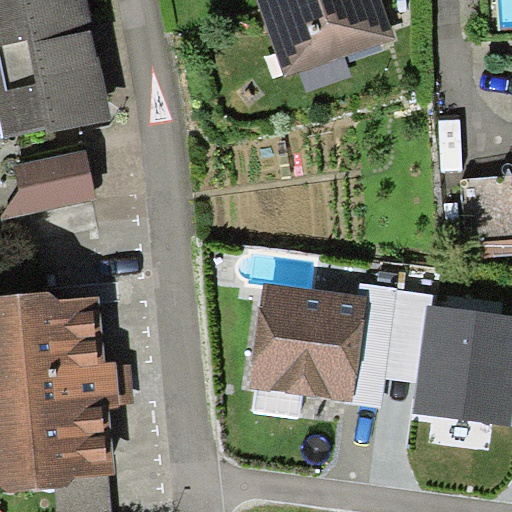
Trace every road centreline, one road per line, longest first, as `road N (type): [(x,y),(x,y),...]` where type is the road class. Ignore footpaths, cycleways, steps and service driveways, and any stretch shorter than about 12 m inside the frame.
road 1 (residential): [(122,0),(147,115),(191,511)]
road 2 (residential): [(441,0),(449,157)]
